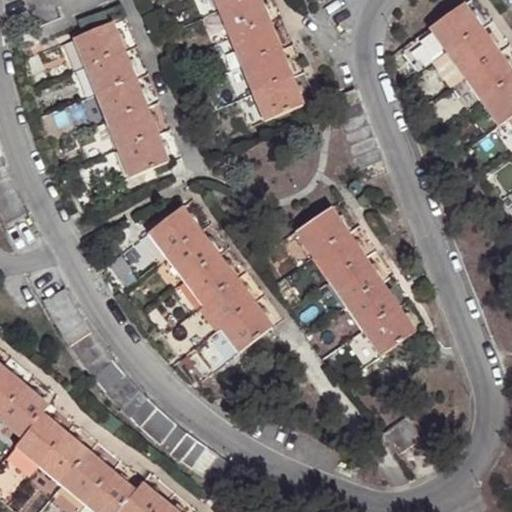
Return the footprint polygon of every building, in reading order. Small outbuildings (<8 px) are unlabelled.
[(29,17),(33,28),(57,19),(53,8),(49,0),(22,0),(25,5),(29,17)] [(213,0),(219,13),(251,0),(213,0)] [(231,41),(267,26),(255,0),(251,0),(219,13),(231,41)] [(431,31),(449,56),(482,32),(464,7),(431,31)] [(72,39),(84,68),(121,54),(109,25),(72,39)] [(231,41),(243,67),(278,53),(267,26),(231,41)] [(482,32),(449,56),(466,80),(500,56),(482,32)] [(278,53),(243,67),(255,95),(290,81),(278,53)] [(94,95),(131,80),(121,54),(84,68),(94,95)] [(466,80),(483,104),(511,83),(511,73),(500,56),(466,80)] [(94,95),(105,123),(142,107),(131,80),(94,95)] [(303,110),(290,81),(255,95),(267,125),(303,110)] [(502,131),(511,124),(511,123),(511,83),(483,104),(502,131)] [(355,175),(359,186),(386,176),(381,164),(376,151),(372,140),(368,128),(364,116),(360,105),(356,93),(327,103),(332,116),(336,127),(341,139),(345,150),(350,162),(355,175)] [(142,107),(105,123),(117,151),(154,136),(142,107)] [(498,134),(511,153),(511,125),(511,124),(502,131),(498,134)] [(166,165),(154,136),(117,151),(128,180),(166,165)] [(0,219),(3,226),(25,216),(20,206),(14,193),(9,181),(4,169),(0,158),(0,219)] [(295,231),(312,257),(346,235),(330,209),(295,231)] [(147,235),(163,259),(197,234),(180,211),(147,235)] [(181,283),(215,259),(197,234),(163,259),(181,283)] [(328,283),(363,261),(346,235),(312,257),(328,283)] [(181,283),(198,307),(232,282),(215,259),(181,283)] [(328,283),(344,308),(379,286),(363,261),(328,283)] [(198,307),(216,332),(250,308),(232,282),(198,307)] [(344,308),(360,333),(395,311),(379,286),(344,308)] [(199,478),(210,484),(226,461),(215,455),(205,449),(195,443),(186,436),(176,429),(166,421),(156,412),(147,404),(139,395),(130,385),(123,376),(114,367),(105,356),(97,346),(91,336),(85,326),(78,315),(71,304),(63,292),(42,306),(50,317),(57,329),(65,340),(72,349),(79,360),(87,371),(94,381),(102,392),(110,401),(120,411),(129,421),(138,430),(149,439),(159,448),(168,456),(178,464),(189,471),(199,478)] [(250,308),(216,332),(234,356),(267,331),(250,308)] [(395,311),(360,333),(376,358),(411,336),(395,311)] [(360,336),(324,356),(333,372),(369,353),(360,336)] [(0,416),(19,393),(0,377),(0,416)] [(0,431),(16,445),(37,421),(43,413),(19,393),(0,416),(0,431)] [(34,470),(60,440),(37,421),(16,445),(11,451),(34,470)] [(388,435),(403,455),(411,448),(420,442),(406,422),(397,429),(388,435)] [(34,470),(57,489),(83,459),(60,440),(34,470)] [(83,459),(57,489),(79,508),(105,478),(83,459)] [(83,511),(119,511),(130,499),(105,478),(79,508),(83,511)] [(154,511),(158,508),(138,491),(130,499),(119,511),(154,511)]
